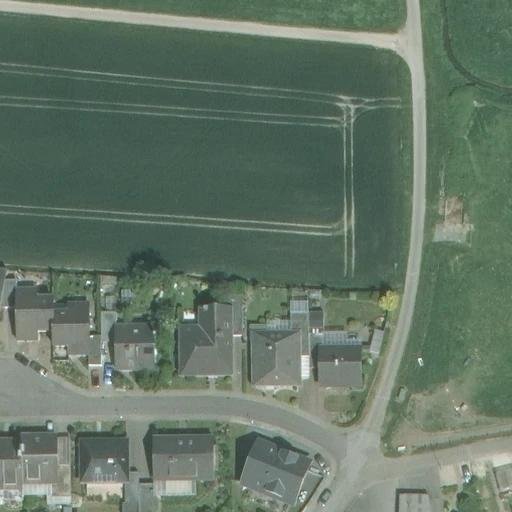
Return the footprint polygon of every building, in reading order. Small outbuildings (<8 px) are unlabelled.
[(17,282),(6,283),(1,302),(0,309),(0,310),(16,310),(16,293),(17,293),(17,282)] [(243,288),(223,286),(223,298),(243,297),(243,288)] [(309,292),(292,291),(292,315),(309,315),(309,292)] [(17,293),(16,293),(16,310),(17,342),(38,341),(38,332),(53,332),(53,317),(53,302),(38,302),(38,293),(17,293)] [(68,295),(68,308),(89,307),(89,294),(68,295)] [(312,294),(312,307),(323,307),(323,294),(312,294)] [(117,296),(105,299),(108,311),(108,312),(108,311),(120,308),(117,296)] [(243,297),(223,298),(224,312),(231,312),(231,338),(243,338),(243,297)] [(90,338),(89,307),(68,308),(68,316),(53,317),(53,332),(53,347),(68,347),(68,356),(89,356),(90,356),(90,338)] [(201,312),(201,331),(181,331),(181,377),(232,376),(231,338),(231,312),(224,312),(201,312)] [(117,315),(101,315),(101,338),(101,343),(116,343),(116,330),(117,330),(117,315)] [(292,315),(291,315),(291,317),(291,337),(297,337),(298,360),(309,360),(309,337),(309,322),(309,315),(292,315)] [(291,317),(267,318),(267,327),(268,337),(291,337),(291,317)] [(323,321),(309,322),(309,337),(323,336),(323,335),(323,321)] [(267,327),(251,327),(251,343),(255,343),(255,337),(268,337),(267,327)] [(347,335),(323,335),(323,336),(323,351),(361,351),(362,354),(373,354),(382,356),(389,330),(365,328),(365,329),(362,343),(355,343),(347,343),(347,335)] [(154,334),(130,335),(130,330),(117,330),(116,330),(116,343),(116,368),(130,368),(130,371),(155,371),(154,334)] [(323,336),(309,337),(309,360),(310,371),(321,371),(321,351),(323,351),(323,336)] [(268,337),(255,337),(255,343),(256,386),(298,386),(298,360),(297,337),(291,337),(268,337)] [(101,338),(90,338),(90,356),(89,356),(89,368),(101,368),(101,343),(101,338)] [(323,351),(321,351),(321,371),(322,388),(359,387),(359,372),(362,372),(362,354),(361,351),(323,351)] [(58,440),(22,440),(22,445),(22,484),(51,484),(51,468),(58,468),(58,440)] [(214,440),(153,441),(154,482),(156,482),(196,482),(214,482),(214,440)] [(127,444),(82,444),(82,485),(125,484),(127,484),(127,475),(127,444)] [(22,445),(0,445),(0,489),(22,489),(22,484),(22,445)] [(243,484),(295,504),(310,467),(258,447),(243,484)] [(71,499),(71,468),(58,468),(51,468),(51,484),(52,499),(71,499)] [(139,475),(127,475),(127,484),(125,484),(125,506),(139,506),(139,475)] [(511,480),(497,483),(503,511),(511,508),(511,480)] [(196,482),(156,482),(156,486),(156,501),(196,500),(196,482)] [(52,499),(51,484),(22,484),(22,489),(22,499),(52,499)] [(155,511),(156,501),(156,486),(139,486),(139,506),(139,511),(155,511)] [(22,489),(0,489),(0,504),(22,504),(22,499),(22,489)] [(430,511),(429,498),(399,497),(399,511),(430,511)]
